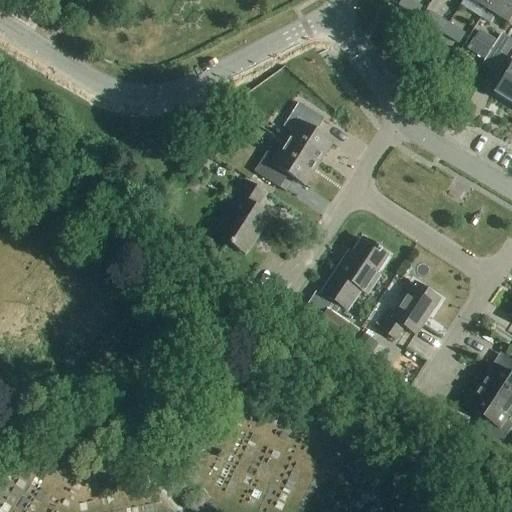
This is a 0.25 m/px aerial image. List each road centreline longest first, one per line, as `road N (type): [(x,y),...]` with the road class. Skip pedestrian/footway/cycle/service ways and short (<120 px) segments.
road 1 (residential): [(424,387),(492,280),(353,189),(402,123)]
road 2 (residential): [(0,24),(99,86),(130,96),(179,91),(333,17)]
road 3 (residential): [(402,123),(511,190)]
road 4 (residential): [(333,17),(402,123)]
